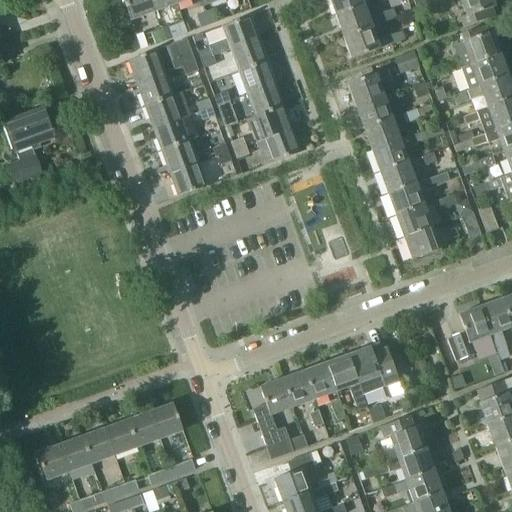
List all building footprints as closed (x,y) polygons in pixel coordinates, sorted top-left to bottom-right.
[(123,0),(131,21),(154,13),(149,0),(123,0)] [(149,0),(154,13),(177,5),(175,0),(149,0)] [(199,0),(203,8),(224,0),(199,0)] [(361,0),(329,0),(335,16),(363,6),(361,0)] [(492,0),(459,0),(466,18),(461,20),(464,28),(494,17),(491,9),(496,8),(492,0)] [(363,6),(335,16),(343,38),(371,27),(396,18),(393,8),(368,18),(363,6)] [(205,13),(209,25),(218,22),(213,9),(205,13)] [(197,16),(202,28),(209,25),(205,13),(197,16)] [(209,48),(198,52),(201,62),(213,58),(213,57),(214,57),(231,50),(231,51),(260,41),(251,18),(223,28),(226,38),(208,46),(209,48)] [(162,29),(166,41),(173,39),(168,27),(162,29)] [(371,27),(343,38),(351,60),(379,50),(379,49),(392,45),(405,40),(402,31),(388,36),(376,40),(371,27)] [(463,42),(453,46),(462,69),(500,55),(492,32),(488,33),(486,27),(461,36),(463,42)] [(151,33),(156,45),(166,41),(162,29),(151,33)] [(175,45),(183,67),(195,63),(187,41),(175,45)] [(239,73),(268,63),(260,41),(231,51),(239,73)] [(157,52),(128,62),(137,86),(166,75),(157,52)] [(414,52),(404,55),(404,56),(410,71),(419,67),(414,52)] [(500,55),(462,69),(469,90),(479,86),(479,87),(508,77),(500,55)] [(213,58),(201,62),(204,69),(216,65),(213,58)] [(186,75),(198,71),(195,63),(183,67),(186,75)] [(248,96),(276,86),(268,63),(239,73),(248,96)] [(376,75),(347,85),(355,107),(384,97),(380,85),(392,80),(388,70),(376,75)] [(166,75),(137,86),(145,108),(174,97),(173,95),(166,75)] [(469,90),(467,91),(470,101),(483,96),(487,108),(487,109),(511,100),(511,86),(508,77),(479,87),(479,86),(469,90)] [(429,94),(424,82),(412,87),(417,98),(429,94)] [(256,119),(284,108),(276,86),(248,96),(255,117),(256,119)] [(409,87),(396,92),(400,102),(413,97),(409,87)] [(174,97),(145,108),(154,131),(192,117),(182,92),(173,95),(174,97)] [(214,97),(217,106),(230,101),(227,93),(214,97)] [(384,97),(355,107),(363,130),(392,119),(384,97)] [(197,104),(200,112),(212,108),(209,100),(197,104)] [(477,112),(463,117),(466,126),(481,121),(485,134),(495,130),(511,124),(511,100),(487,109),(487,108),(477,112)] [(217,106),(220,114),(233,110),(230,101),(217,106)] [(203,121),(215,116),(212,108),(200,112),(203,121)] [(256,119),(255,117),(246,121),(249,131),(252,130),(257,143),(292,130),(284,108),(256,119)] [(41,174),(32,148),(56,139),(45,109),(3,124),(14,154),(20,152),(23,161),(12,166),(18,183),(41,174)] [(417,110),(403,114),(406,122),(419,118),(417,110)] [(192,117),(154,131),(162,153),(191,143),(190,142),(195,140),(200,138),(192,117)] [(392,119),(363,130),(371,151),(400,141),(400,140),(392,119)] [(495,130),(485,134),(489,143),(499,140),(503,153),(511,149),(511,124),(495,130)] [(292,130),(257,143),(261,156),(260,156),(264,167),(301,154),(292,130)] [(400,141),(371,151),(379,173),(408,162),(404,150),(429,140),(425,130),(400,140),(400,141)] [(485,134),(471,139),(474,149),(489,143),(485,134)] [(234,152),(246,147),(243,139),(231,143),(234,152)] [(191,143),(162,153),(170,175),(199,165),(195,155),(200,153),(195,140),(190,142),(191,143)] [(216,158),(228,154),(225,145),(213,149),(216,158)] [(246,147),(234,152),(237,160),(249,156),(246,147)] [(511,149),(503,153),(511,174),(511,173),(511,149)] [(408,162),(379,173),(387,195),(416,184),(416,183),(412,172),(436,162),(433,153),(408,162)] [(219,166),(231,161),(228,154),(216,158),(219,166)] [(493,156),(478,161),(481,170),(496,165),(493,156)] [(199,165),(170,175),(179,199),(207,188),(199,165)] [(511,174),(486,183),(489,192),(503,187),(508,200),(511,198),(511,173),(511,174)] [(416,184),(387,195),(395,216),(424,206),(419,192),(448,183),(445,174),(416,183),(416,184)] [(459,193),(449,197),(452,206),(462,202),(459,193)] [(424,206),(395,216),(403,238),(432,228),(424,206)] [(486,233),(498,229),(490,207),(478,211),(486,233)] [(469,239),(480,235),(473,213),(462,217),(469,239)] [(432,228),(403,238),(411,261),(440,250),(451,239),(447,227),(434,232),(432,228)] [(511,296),(502,300),(511,328),(511,296)] [(511,328),(502,300),(480,308),(490,336),(501,332),(511,328)] [(453,338),(446,340),(454,362),(462,360),(471,356),(472,356),(472,355),(494,347),(492,341),(490,336),(480,308),(458,316),(464,333),(453,337),(453,338)] [(501,332),(490,336),(492,341),(494,347),(495,346),(500,362),(510,358),(501,332)] [(370,347),(348,355),(358,384),(362,395),(383,387),(398,382),(386,349),(372,354),(370,347)] [(348,355),(326,363),(336,392),(349,387),(357,412),(367,408),(362,395),(358,384),(348,355)] [(326,363),(304,371),(314,400),(336,392),(326,363)] [(304,371),(282,379),(292,408),(314,400),(304,371)] [(454,390),(465,386),(461,375),(450,379),(454,390)] [(266,405),(252,410),(262,437),(266,448),(288,440),(284,428),(277,431),(271,415),(292,408),(282,379),(259,387),(266,405)] [(484,402),(478,404),(486,426),(511,417),(511,406),(511,403),(511,379),(479,391),(484,402)] [(149,413),(159,440),(183,431),(172,404),(149,413)] [(339,404),(331,407),(337,421),(344,417),(339,404)] [(373,423),(385,418),(380,405),(368,410),(373,423)] [(318,411),(310,414),(315,429),(323,425),(318,411)] [(136,449),(159,440),(149,413),(126,422),(136,449)] [(511,417),(486,426),(494,448),(511,441),(511,417)] [(409,418),(379,428),(383,440),(390,437),(398,460),(427,449),(418,427),(413,429),(409,418)] [(114,457),(136,449),(126,422),(104,430),(114,457)] [(91,465),(114,457),(104,430),(81,438),(91,465)] [(362,451),(357,435),(346,440),(351,455),(362,451)] [(59,446),(69,474),(91,465),(81,438),(59,446)] [(288,440),(266,448),(270,461),(293,453),(288,440)] [(511,466),(511,441),(494,448),(502,470),(511,466)] [(46,482),(69,474),(59,446),(36,455),(46,482)] [(398,459),(362,473),(365,481),(401,468),(406,482),(434,471),(427,449),(398,460),(398,459)] [(282,502),(310,492),(310,491),(302,470),(314,466),(309,454),(287,463),(291,474),(273,480),(282,502)] [(170,468),(174,479),(196,470),(192,460),(170,468)] [(511,466),(502,470),(510,492),(511,491),(511,466)] [(152,487),(174,479),(170,468),(148,477),(152,487)] [(434,471),(406,482),(413,502),(413,503),(442,493),(434,471)] [(176,483),(180,493),(190,489),(186,479),(176,483)] [(135,481),(125,484),(129,495),(139,491),(135,481)] [(282,502),(284,511),(317,511),(313,501),(338,491),(335,482),(310,491),(310,492),(282,502)] [(169,497),(180,493),(176,483),(165,487),(169,497)] [(125,484),(112,489),(116,500),(129,495),(125,484)] [(395,485),(381,490),(384,500),(398,495),(395,485)] [(100,493),(79,501),(83,511),(104,504),(100,493)] [(403,508),(391,511),(449,511),(442,493),(413,503),(413,502),(402,506),(403,508)] [(141,496),(130,500),(134,509),(144,505),(141,496)] [(130,500),(118,504),(121,511),(126,511),(134,509),(130,500)] [(79,501),(69,505),(71,511),(81,511),(83,511),(79,501)]
